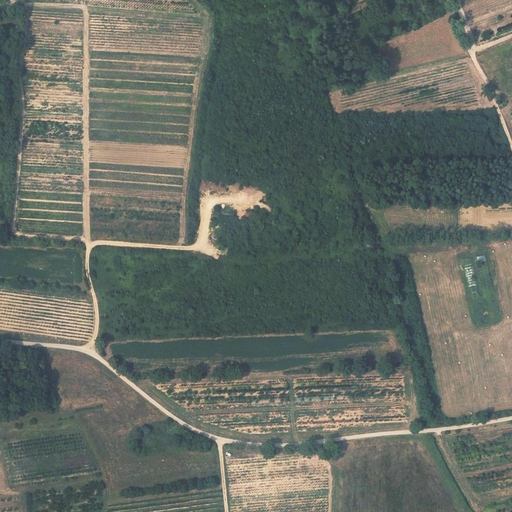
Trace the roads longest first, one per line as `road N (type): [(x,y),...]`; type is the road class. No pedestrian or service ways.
road 1 (unclassified): [(511,418),(245,443),(182,423),(82,348),(0,337)]
road 2 (track): [(0,7),(84,11),(87,240)]
road 3 (track): [(91,352),(96,312),(87,240),(197,246),(209,202)]
road 4 (track): [(448,0),(511,147)]
